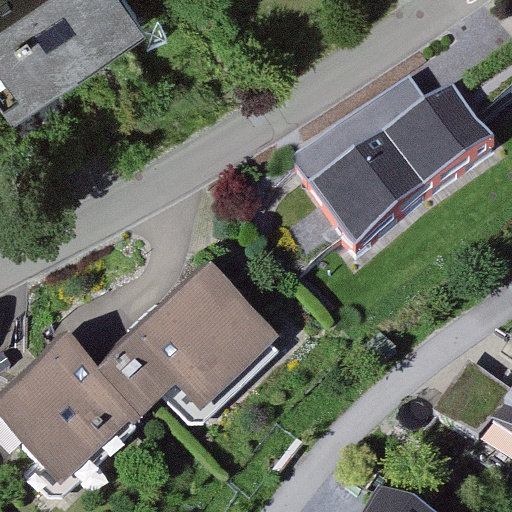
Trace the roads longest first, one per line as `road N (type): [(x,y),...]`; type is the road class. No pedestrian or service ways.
road 1 (residential): [(0,273),(151,194),(455,0)]
road 2 (residential): [(287,511),(380,402),(442,348),(509,306)]
